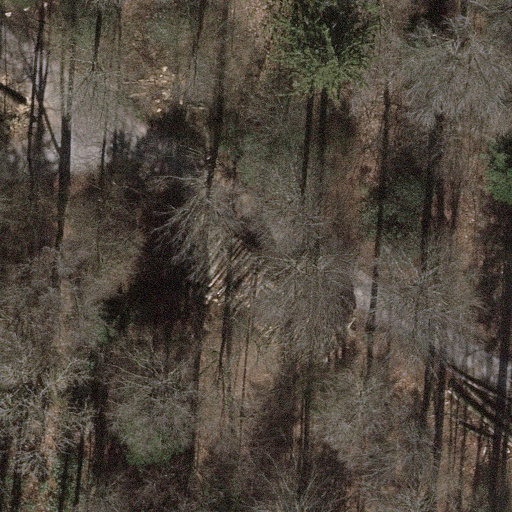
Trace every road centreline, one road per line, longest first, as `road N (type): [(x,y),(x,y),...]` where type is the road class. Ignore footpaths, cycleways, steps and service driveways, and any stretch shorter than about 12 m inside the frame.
road 1 (track): [(0,41),(511,364)]
road 2 (track): [(0,157),(137,134)]
